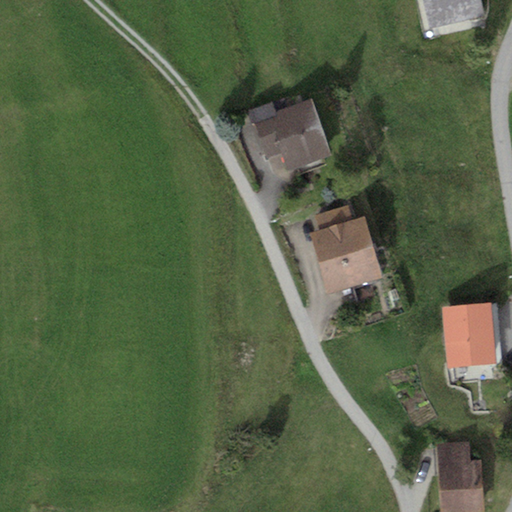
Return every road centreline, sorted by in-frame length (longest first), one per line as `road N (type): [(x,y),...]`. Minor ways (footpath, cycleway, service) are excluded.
road 1 (track): [(407,511),(402,483),(328,379),(199,102),(90,0)]
road 2 (unclassified): [(511,44),(501,70),(511,200)]
